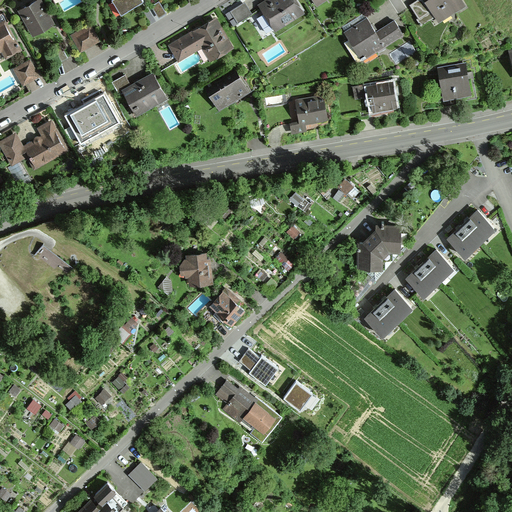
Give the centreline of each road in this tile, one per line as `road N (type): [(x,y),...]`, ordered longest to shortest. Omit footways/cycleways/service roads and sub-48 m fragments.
road 1 (residential): [(441,132),(51,511)]
road 2 (tertiary): [(0,220),(129,185),(441,132)]
road 3 (residential): [(0,115),(192,0)]
road 4 (track): [(446,511),(511,396)]
